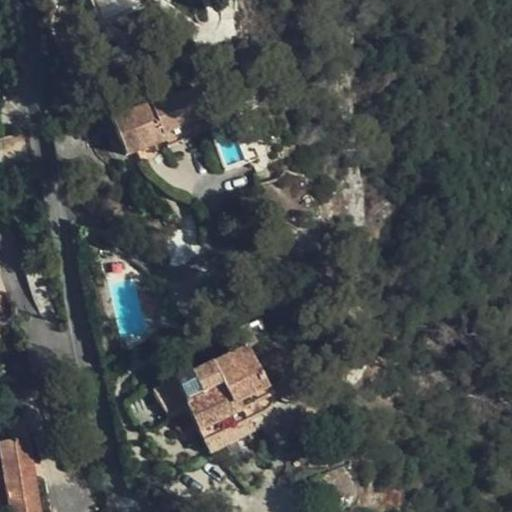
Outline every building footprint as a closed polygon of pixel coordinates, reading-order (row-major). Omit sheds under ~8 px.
[(135,11),(130,0),(91,0),(102,25),(135,11)] [(143,105),(126,112),(110,118),(125,154),(166,138),(164,131),(209,115),(199,86),(153,104),(152,102),(143,105)] [(122,104),(126,112),(143,105),(140,97),(122,104)] [(209,115),(164,131),(166,138),(168,143),(214,127),(209,115)] [(73,158),(90,154),(83,127),(54,134),(61,161),(73,158)] [(73,158),(61,161),(64,172),(77,169),(73,158)] [(157,396),(248,349),(246,345),(232,319),(217,326),(231,352),(193,372),(191,367),(173,374),(174,377),(153,388),(157,396)] [(248,349),(157,396),(168,416),(169,418),(187,409),(205,442),(250,420),(262,414),(269,409),(272,403),(272,398),(271,393),(248,349)] [(255,430),(250,420),(205,442),(210,453),(255,430)] [(26,428),(0,432),(0,441),(27,437),(26,428)] [(0,441),(0,503),(6,503),(7,511),(39,511),(27,437),(0,441)] [(343,475),(325,482),(330,499),(350,494),(343,475)]
